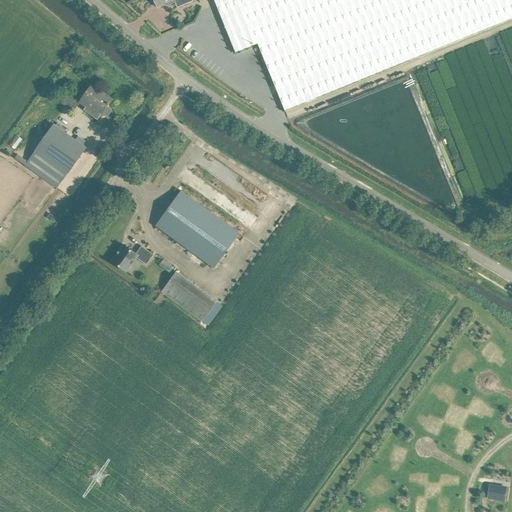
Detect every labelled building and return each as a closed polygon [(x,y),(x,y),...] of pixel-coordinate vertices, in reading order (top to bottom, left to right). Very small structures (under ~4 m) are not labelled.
[(511,0),(214,0),(235,52),(258,43),(285,110),(511,17),(511,0)] [(107,106),(112,99),(92,85),(80,102),(87,107),(89,104),(102,113),(108,116),(112,110),(107,106)] [(67,95),(61,102),(74,111),(79,104),(67,95)] [(57,188),(87,148),(54,124),(25,165),(57,188)] [(242,177),(235,187),(248,195),(246,197),(261,208),(269,196),(242,177)] [(239,233),(181,191),(156,226),(214,268),(239,233)] [(126,272),(137,258),(146,265),(154,255),(142,246),(136,253),(124,244),(112,261),(126,272)] [(163,260),(160,266),(170,272),(174,266),(163,260)] [(185,277),(177,272),(162,292),(170,298),(185,277)] [(490,485),(488,498),(501,500),(503,487),(490,485)]
